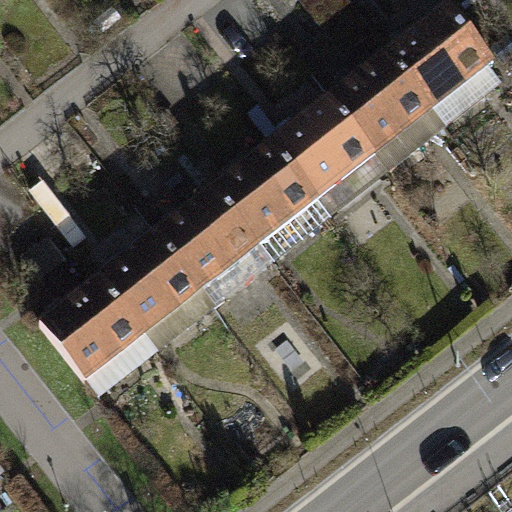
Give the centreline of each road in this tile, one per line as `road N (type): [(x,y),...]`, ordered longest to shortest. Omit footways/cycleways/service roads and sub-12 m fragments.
road 1 (residential): [(0,155),(201,0)]
road 2 (tertiary): [(345,511),(511,383)]
road 3 (residential): [(0,378),(106,511)]
